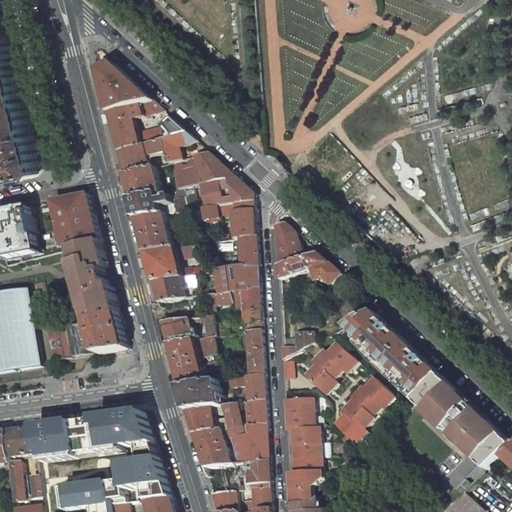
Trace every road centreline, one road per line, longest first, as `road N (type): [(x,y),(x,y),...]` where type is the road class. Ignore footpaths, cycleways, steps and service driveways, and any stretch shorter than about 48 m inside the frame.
road 1 (residential): [(289,511),(273,213),(282,200),(272,183)]
road 2 (tertiary): [(511,406),(272,183)]
road 3 (tertiary): [(272,183),(135,55),(90,21),(68,24)]
road 4 (secondary): [(109,179),(164,389)]
road 5 (tertiary): [(0,412),(164,389)]
road 6 (secondary): [(68,24),(109,179)]
road 7 (secondary): [(164,389),(202,511)]
